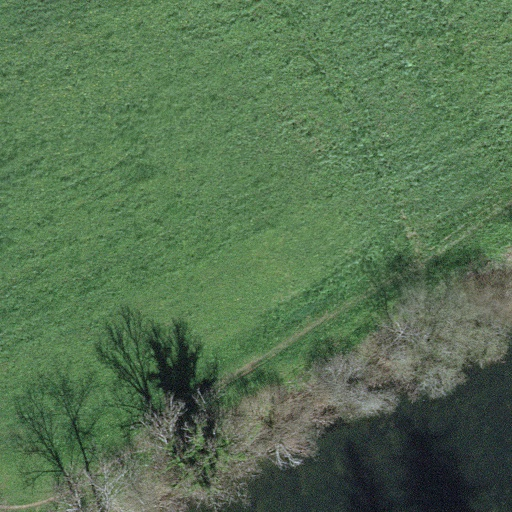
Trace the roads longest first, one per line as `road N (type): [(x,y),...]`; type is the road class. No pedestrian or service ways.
road 1 (track): [(511,209),(162,399)]
road 2 (track): [(162,399),(0,432)]
